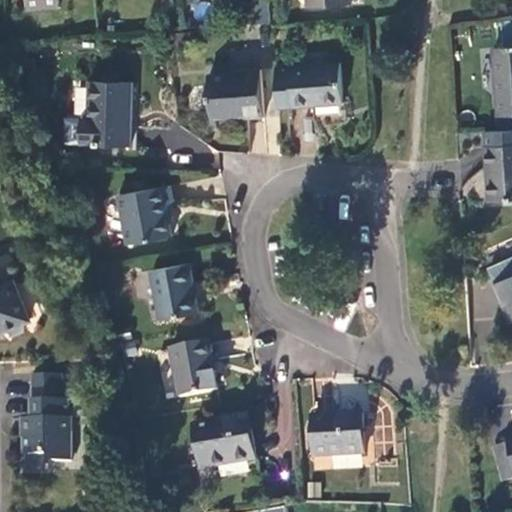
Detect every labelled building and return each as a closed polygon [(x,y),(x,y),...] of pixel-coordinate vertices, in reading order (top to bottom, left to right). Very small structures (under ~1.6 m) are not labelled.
[(30,0),(32,13),(62,10),(61,0),(30,0)] [(269,0),(253,0),(256,22),(271,21),(269,0)] [(309,0),(310,10),(351,6),(350,0),(309,0)] [(511,115),(511,47),(495,49),(501,116),(511,115)] [(296,108),(344,104),(341,64),(292,68),(296,108)] [(296,108),(292,68),(277,69),(281,110),(296,108)] [(265,121),(262,72),(242,74),(242,77),(210,79),(214,132),(219,132),(218,121),(245,118),(247,122),(265,121)] [(131,147),(133,84),(91,84),(89,121),(81,121),(82,146),(131,147)] [(511,199),(511,130),(485,132),(490,201),(511,199)] [(121,198),(129,246),(173,239),(167,207),(173,206),(172,201),(169,189),(121,198)] [(511,263),(492,271),(511,316),(511,263)] [(1,265),(0,265),(0,333),(12,329),(21,333),(29,330),(32,321),(35,320),(18,277),(7,280),(1,265)] [(198,316),(190,268),(154,274),(163,321),(198,316)] [(212,360),(209,345),(172,352),(180,399),(218,394),(212,360)] [(33,375),(33,399),(63,398),(66,400),(64,375),(33,375)] [(63,398),(33,399),(34,418),(25,418),(24,457),(47,456),(57,463),(76,462),(75,418),(70,418),(70,403),(66,400),(63,398)] [(320,456),(370,451),(366,412),(316,416),(320,456)] [(260,462),(252,417),(198,428),(207,471),(260,462)] [(511,468),(511,444),(503,447),(508,469),(511,468)]
